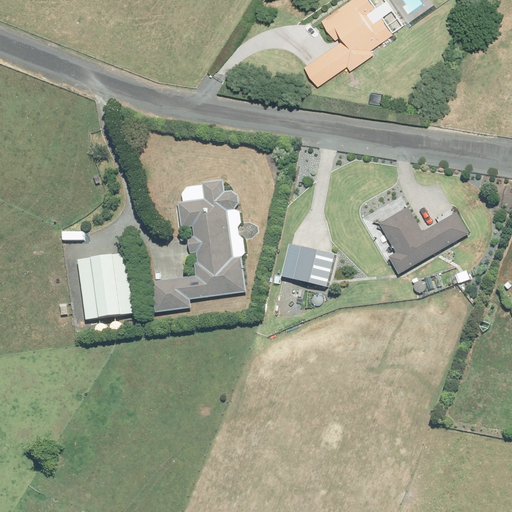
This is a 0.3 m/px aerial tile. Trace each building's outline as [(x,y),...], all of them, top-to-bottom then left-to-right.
[(354,70),(377,56),(374,51),(396,37),(392,31),(433,6),(429,0),(352,0),(322,19),(337,44),(304,65),(318,89),(352,68),(354,70)] [(205,186),(187,188),(181,194),(182,202),(177,203),(181,230),(194,229),(195,237),(188,238),(191,256),(194,256),(197,276),(151,282),(155,313),(194,309),(193,300),(251,293),(238,190),(227,191),(226,181),(205,183),(205,186)] [(397,254),(390,258),(401,276),(471,235),(458,213),(422,234),(408,210),(381,226),(397,254)] [(133,253),(81,258),(86,321),(139,316),(133,253)] [(468,271),(449,278),(453,287),(471,280),(468,271)]
